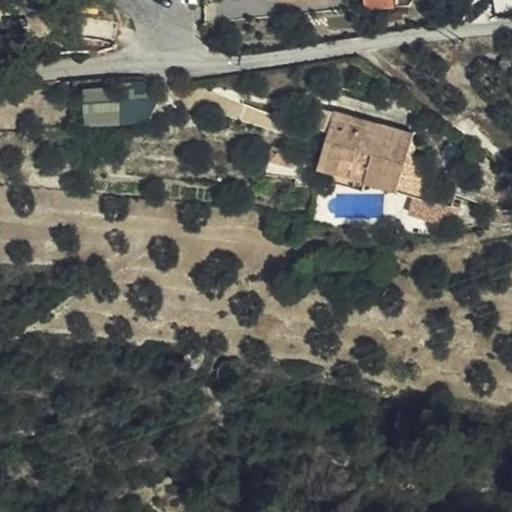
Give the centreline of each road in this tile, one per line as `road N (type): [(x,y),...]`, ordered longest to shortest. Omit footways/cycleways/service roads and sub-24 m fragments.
road 1 (residential): [(167,61),(511,27)]
road 2 (residential): [(0,79),(167,61)]
